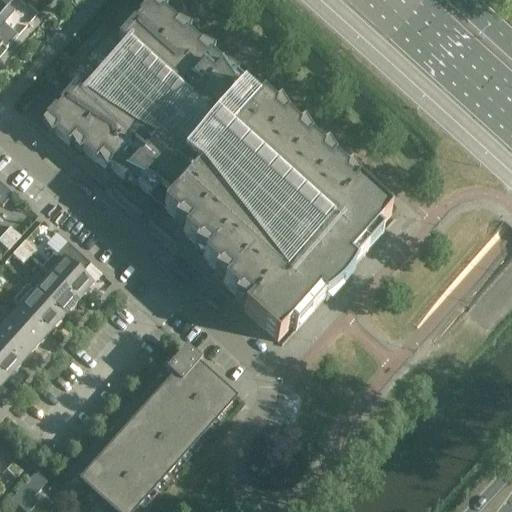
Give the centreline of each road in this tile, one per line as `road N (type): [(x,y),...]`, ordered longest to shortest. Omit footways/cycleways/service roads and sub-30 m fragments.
road 1 (residential): [(250,511),(251,425),(268,372),(176,290)]
road 2 (residential): [(0,132),(176,290)]
road 3 (secondary): [(383,0),(511,117)]
